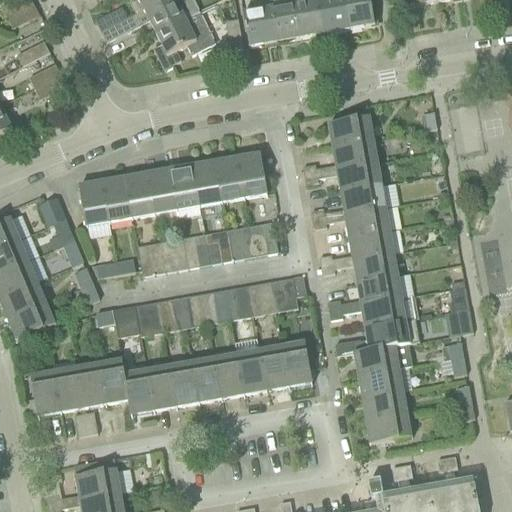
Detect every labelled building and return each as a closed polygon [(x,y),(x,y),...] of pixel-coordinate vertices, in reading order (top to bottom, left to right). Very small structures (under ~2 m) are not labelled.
[(24,0),(1,12),(7,22),(33,9),(28,0),(24,0)] [(126,22),(99,35),(105,47),(149,25),(155,36),(184,21),(184,22),(198,15),(190,0),(169,0),(135,18),(135,19),(126,23),(126,22)] [(136,0),(138,4),(130,8),(135,18),(169,0),(136,0)] [(342,0),(337,0),(318,4),(324,38),(349,34),(342,0)] [(342,0),(349,34),(374,29),(368,0),(342,0)] [(408,0),(409,5),(410,9),(410,11),(436,6),(434,0),(408,0)] [(318,4),(293,8),(299,42),(324,38),(318,4)] [(293,8),(268,12),(274,47),(299,42),(293,8)] [(33,9),(7,22),(12,33),(38,20),(33,9)] [(95,26),(99,35),(126,22),(121,12),(95,26)] [(274,47),(268,12),(243,17),(249,51),(274,47)] [(184,21),(155,36),(161,48),(152,52),(164,76),(173,72),(172,70),(181,66),(176,56),(186,51),(191,61),(214,49),(198,15),(184,22),(184,21)] [(225,26),(231,55),(243,53),(238,24),(225,26)] [(48,58),(42,47),(17,60),(22,71),(48,58)] [(233,59),(221,61),(222,72),(234,69),(233,59)] [(28,82),(34,93),(60,80),(54,69),(28,82)] [(60,80),(34,93),(39,104),(65,91),(60,80)] [(0,111),(0,138),(11,133),(0,111)] [(424,136),(437,134),(434,117),(421,119),(424,136)] [(331,153),(374,145),(374,144),(373,145),(369,124),(370,124),(370,123),(369,123),(369,122),(328,129),(328,130),(327,130),(327,131),(328,131),(332,152),(331,152),(331,153)] [(336,175),(378,168),(377,168),(373,146),(374,145),(331,153),(332,153),(335,170),(336,175)] [(236,162),(236,163),(243,203),(244,204),(245,204),(245,203),(265,199),(265,200),(267,200),(266,199),(267,199),(260,159),(259,159),(259,158),(258,159),(237,163),(237,162),(236,162)] [(214,166),(221,208),(222,208),(222,207),(243,203),(236,163),(215,167),(214,166)] [(191,170),(198,211),(198,212),(199,212),(199,211),(221,207),(221,208),(214,166),(213,166),(214,167),(192,171),(191,170)] [(339,198),(382,190),(381,190),(377,169),(378,169),(378,168),(336,175),(335,170),(314,173),(316,184),(337,180),(340,197),(339,197),(339,198)] [(317,188),(316,184),(314,173),(314,169),(303,171),(306,190),(317,188)] [(169,174),(176,216),(177,216),(177,215),(198,211),(191,170),(190,170),(191,171),(169,175),(169,174)] [(146,178),(146,179),(153,219),(154,220),(155,220),(155,219),(176,215),(176,216),(169,174),(168,174),(169,175),(147,179),(147,178),(146,178)] [(124,182),(124,183),(131,223),(131,224),(132,224),(132,223),(153,219),(146,179),(125,183),(125,182),(124,182)] [(101,186),(101,187),(108,227),(109,228),(110,228),(109,227),(131,223),(124,183),(102,187),(102,186),(101,186)] [(108,227),(101,187),(80,191),(80,189),(79,189),(79,191),(78,191),(85,231),(86,231),(86,232),(87,232),(87,231),(108,227)] [(344,220),(386,213),(386,212),(385,212),(381,191),(382,191),(382,190),(339,198),(340,198),(343,215),(344,220)] [(45,208),(39,210),(48,231),(65,224),(62,218),(60,213),(56,203),(53,204),(45,208)] [(347,243),(390,235),(389,235),(385,213),(386,213),(344,220),(343,215),(322,219),(324,229),(344,225),(347,242),(347,243)] [(325,232),(324,229),(322,219),(322,214),(311,216),(314,234),(325,232)] [(0,227),(0,252),(18,245),(9,223),(0,227)] [(272,228),(261,230),(266,259),(277,257),(272,228)] [(56,240),(48,243),(53,255),(62,251),(74,246),(69,234),(68,230),(55,236),(56,237),(57,240),(56,240)] [(261,230),(249,232),(255,261),(266,259),(261,230)] [(249,232),(238,234),(243,263),(255,261),(249,232)] [(238,234),(227,236),(232,265),(243,263),(238,234)] [(352,266),(394,258),(393,258),(389,236),(390,236),(390,235),(347,243),(347,244),(348,243),(351,261),(352,266)] [(227,236),(216,238),(221,267),(232,265),(227,236)] [(216,238),(204,240),(210,269),(221,267),(216,238)] [(204,240),(193,242),(198,271),(210,269),(204,240)] [(193,242),(182,244),(187,273),(198,271),(193,242)] [(182,244),(170,246),(176,275),(187,273),(182,244)] [(0,252),(0,277),(28,266),(18,245),(0,252)] [(74,246),(62,251),(69,267),(81,261),(74,246)] [(170,246),(159,248),(164,277),(176,275),(170,246)] [(159,248),(148,250),(153,279),(164,277),(159,248)] [(153,279),(148,250),(137,252),(142,281),(153,279)] [(354,289),(398,280),(396,280),(393,259),(394,259),(394,258),(352,266),(351,261),(330,264),(332,274),(352,270),(355,288),(354,288),(354,289)] [(333,278),(332,274),(330,264),(330,260),(319,262),(322,280),(333,278)] [(118,279),(134,276),(132,264),(116,267),(118,279)] [(28,266),(0,277),(0,302),(37,287),(37,286),(36,286),(28,266)] [(102,282),(118,279),(116,267),(99,270),(102,282)] [(74,277),(80,293),(92,288),(86,272),(74,277)] [(359,310),(402,303),(402,302),(400,303),(397,281),(398,281),(398,280),(354,289),(356,289),(358,305),(359,310)] [(302,281),(292,283),(295,302),(305,300),(302,281)] [(292,283),(281,285),(286,315),(297,313),(295,302),(292,283)] [(281,285),(269,287),(275,317),(286,315),(281,285)] [(37,287),(0,302),(0,309),(6,325),(46,308),(46,307),(45,307),(36,288),(38,287),(37,287)] [(269,287),(258,289),(264,319),(275,317),(269,287)] [(92,288),(80,293),(87,309),(99,304),(92,288)] [(258,289),(247,291),(252,321),(264,319),(258,289)] [(247,291),(236,293),(241,323),(252,321),(247,291)] [(236,293),(224,295),(230,325),(241,323),(236,293)] [(224,295),(213,297),(219,327),(230,325),(224,295)] [(213,297),(202,299),(207,329),(219,327),(213,297)] [(202,299),(191,301),(196,331),(207,329),(202,299)] [(191,301),(179,303),(185,333),(196,331),(191,301)] [(358,305),(339,309),(340,319),(360,315),(363,333),(362,333),(362,334),(404,326),(406,325),(415,324),(418,323),(414,301),(402,303),(359,310),(358,305)] [(179,303),(168,305),(174,335),(185,333),(179,303)] [(168,305),(157,307),(162,337),(174,335),(168,305)] [(341,323),(340,319),(338,309),(338,305),(327,307),(330,325),(341,323)] [(157,307),(146,309),(151,339),(162,337),(157,307)] [(46,308),(6,325),(16,346),(54,330),(54,329),(55,329),(55,328),(54,328),(45,309),(47,308),(46,308)] [(151,339),(146,309),(134,311),(139,338),(140,341),(151,339)] [(134,311),(112,315),(114,328),(116,342),(139,338),(134,311)] [(469,314),(456,317),(457,322),(458,326),(460,339),(473,337),(470,320),(469,314)] [(114,328),(112,315),(95,318),(97,330),(114,328)] [(359,345),(334,349),(336,361),(353,359),(409,349),(419,347),(415,324),(406,325),(404,326),(362,334),(364,334),(366,347),(360,348),(359,345)] [(281,350),(288,393),(289,393),(289,392),(309,388),(310,389),(311,389),(311,388),(312,388),(304,347),(303,347),(303,346),(302,347),(302,348),(282,351),(281,350)] [(461,348),(448,350),(451,364),(463,362),(461,348)] [(357,380),(357,381),(400,373),(410,372),(407,350),(409,350),(409,349),(353,359),(353,360),(354,359),(358,380),(357,380)] [(259,354),(258,354),(266,397),(266,396),(287,392),(288,393),(281,350),(280,350),(281,352),(259,355),(259,354)] [(236,358),(235,358),(243,401),(243,400),(265,396),(265,397),(266,397),(258,354),(258,356),(236,359),(236,358)] [(214,362),(213,362),(221,405),(221,404),(242,400),(242,401),(243,401),(235,358),(235,360),(215,363),(214,362)] [(191,366),(198,409),(199,409),(199,408),(220,404),(220,405),(221,405),(213,362),(213,363),(192,367),(191,366)] [(463,362),(451,364),(454,381),(466,379),(463,362)] [(98,368),(105,409),(127,405),(127,406),(128,406),(124,379),(121,364),(120,364),(120,363),(119,363),(119,365),(103,367),(98,368)] [(169,370),(168,370),(176,413),(177,413),(176,412),(197,408),(198,409),(191,366),(190,366),(190,367),(169,371),(169,370)] [(76,371),(75,371),(83,414),(84,414),(83,413),(105,409),(105,410),(98,368),(98,367),(97,367),(97,368),(76,372),(76,371)] [(168,371),(146,375),(153,416),(175,412),(175,413),(176,413),(168,370),(168,371)] [(75,372),(53,376),(60,417),(82,413),(83,414),(75,371),(74,371),(75,372)] [(358,382),(362,403),(402,396),(398,375),(400,375),(400,373),(357,381),(357,382),(358,382)] [(145,376),(124,379),(130,420),(131,421),(132,421),(132,420),(153,416),(152,417),(154,417),(153,416),(146,375),(146,374),(145,374),(145,376)] [(60,417),(53,376),(53,375),(52,375),(52,376),(32,380),(32,378),(31,379),(31,380),(30,380),(37,421),(38,421),(38,422),(39,422),(39,421),(59,417),(60,418),(60,417)] [(456,393),(459,409),(471,407),(468,391),(456,393)] [(362,405),(366,426),(407,419),(407,418),(406,419),(402,397),(404,397),(403,396),(402,396),(362,403),(361,404),(361,405),(362,405)] [(471,407),(459,409),(462,427),(474,424),(471,407)] [(93,416),(84,418),(87,440),(97,438),(93,416)] [(87,440),(84,418),(74,420),(78,441),(87,440)] [(407,419),(366,426),(365,426),(365,427),(366,427),(370,447),(368,448),(369,449),(370,448),(370,449),(410,442),(410,441),(411,441),(411,440),(410,440),(406,420),(407,419)] [(38,426),(41,448),(51,446),(48,425),(38,426)] [(365,511),(478,511),(474,490),(472,490),(473,492),(456,495),(452,475),(456,475),(454,462),(436,465),(438,478),(442,477),(446,497),(429,500),(429,498),(427,499),(428,500),(411,503),(407,483),(412,483),(409,470),(391,473),(394,486),(397,485),(401,505),(384,508),(379,484),(367,487),(370,504),(366,511),(365,511)] [(79,506),(120,498),(119,498),(116,477),(117,477),(116,476),(115,476),(113,464),(73,471),(75,483),(74,483),(74,485),(75,484),(78,501),(79,506)] [(121,511),(120,499),(121,499),(120,498),(79,506),(78,501),(58,504),(59,511),(71,511),(80,511),(121,511)] [(59,511),(58,504),(58,500),(45,502),(46,511),(59,511)]
